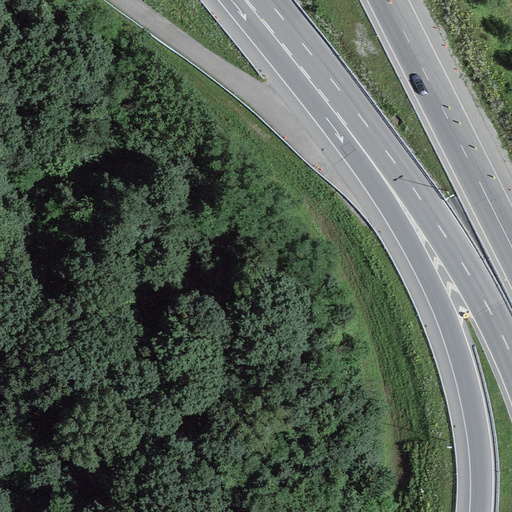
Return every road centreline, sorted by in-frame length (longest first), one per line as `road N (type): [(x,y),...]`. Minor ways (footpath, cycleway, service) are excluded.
road 1 (motorway): [(236,7),(370,180),(423,270),(470,395),(478,511)]
road 2 (motorway): [(266,0),(442,233),(511,360)]
road 3 (motorway): [(474,177),(386,0)]
